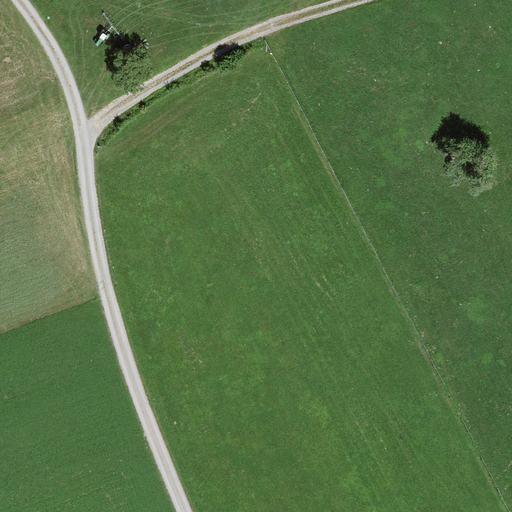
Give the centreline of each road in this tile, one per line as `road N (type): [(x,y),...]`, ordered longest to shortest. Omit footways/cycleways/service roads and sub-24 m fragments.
road 1 (track): [(18,0),(47,37),(73,95),(116,327),(185,511)]
road 2 (track): [(85,141),(129,98),(198,59),(353,0)]
